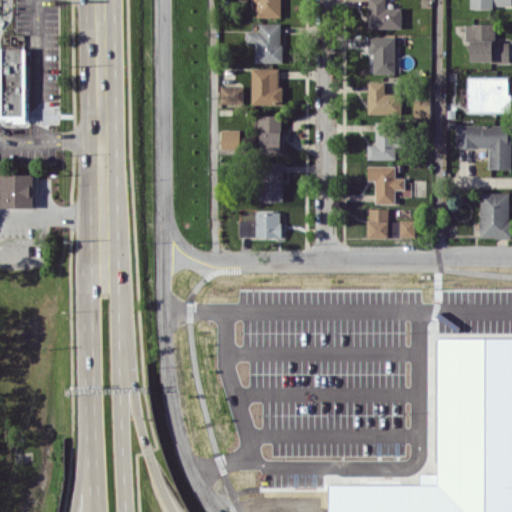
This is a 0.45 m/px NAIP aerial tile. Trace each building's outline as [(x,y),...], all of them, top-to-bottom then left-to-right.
[(281,0),(255,0),(256,17),(282,17),(281,0)] [(384,0),(368,0),(368,28),(401,28),(401,7),(385,7),(384,0)] [(255,42),(255,62),(281,62),(282,23),(260,22),(260,31),(247,30),(247,41),(255,42)] [(471,60),(509,61),(509,42),(495,42),(495,23),(466,23),(465,41),(471,41),(471,60)] [(395,35),(368,36),(368,52),(373,52),(374,73),(395,73),(395,35)] [(27,48),(0,47),(0,87),(0,119),(26,120),(27,48)] [(251,104),(283,104),(283,86),(278,86),(279,67),(252,67),(251,104)] [(510,77),(468,77),(468,111),(510,110),(510,77)] [(385,81),(367,82),(368,114),(399,113),(399,92),(385,93),(385,81)] [(220,103),(243,103),(243,85),(220,86),(220,103)] [(414,118),(431,117),(430,99),(414,100),(414,118)] [(282,115),(260,114),(259,153),(282,153),(282,115)] [(367,158),(395,159),(395,147),(403,147),(403,122),(375,122),(375,144),(368,144),(367,158)] [(456,147),(489,147),(488,168),(511,168),(511,124),(456,124),(456,147)] [(239,149),(240,129),(221,129),(221,149),(239,149)] [(283,200),(282,162),(258,163),(259,201),(283,200)] [(375,202),(395,202),(395,194),(411,194),(411,179),(395,179),(396,166),(368,165),(368,180),(376,180),(375,202)] [(34,207),(34,174),(1,173),(1,207),(34,207)] [(480,192),(480,237),(510,237),(510,191),(480,192)] [(415,220),(389,220),(388,207),(367,208),(368,237),(415,237),(415,220)] [(284,237),(284,221),(280,221),(280,210),(256,211),(256,219),(239,219),(239,238),(284,237)] [(484,511),(485,429),(483,429),(483,412),(500,412),(500,402),(511,402),(511,412),(511,411),(511,337),(439,337),(438,511),(484,511)]
